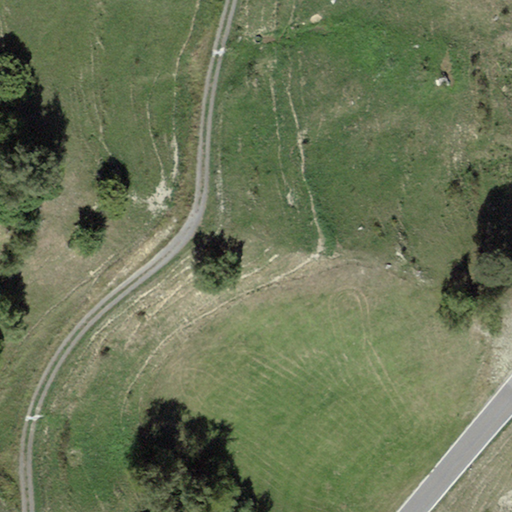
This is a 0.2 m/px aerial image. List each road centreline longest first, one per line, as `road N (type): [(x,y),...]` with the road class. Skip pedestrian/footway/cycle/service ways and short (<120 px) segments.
road 1 (track): [(28,511),(20,451),(48,366),(94,314),(184,242),(202,202),(200,120),(227,0)]
road 2 (secondary): [(511,397),(413,511)]
